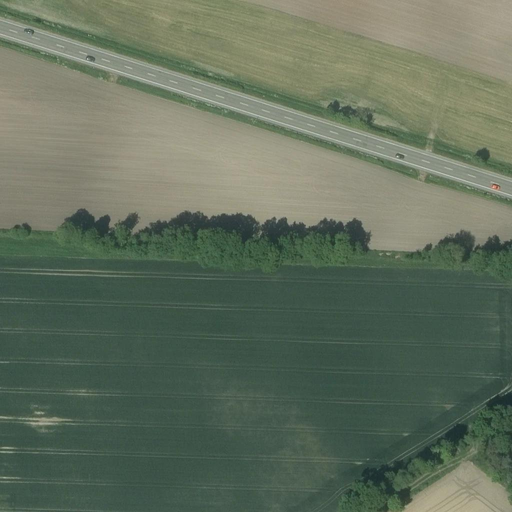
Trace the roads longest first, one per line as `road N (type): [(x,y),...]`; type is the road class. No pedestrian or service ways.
road 1 (secondary): [(0,28),(511,189)]
road 2 (track): [(483,445),(377,511)]
